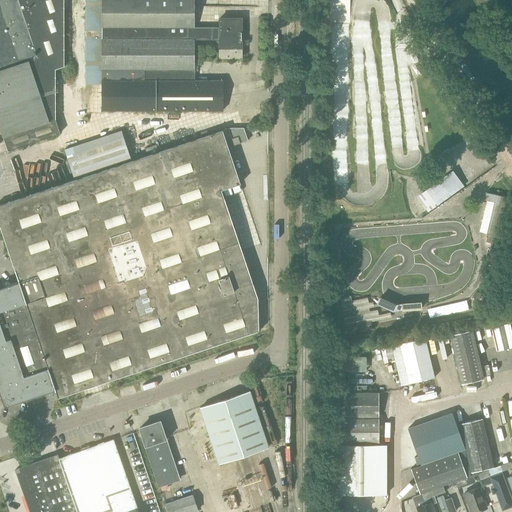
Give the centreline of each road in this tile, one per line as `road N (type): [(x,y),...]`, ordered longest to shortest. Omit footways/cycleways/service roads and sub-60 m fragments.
road 1 (unclassified): [(280,0),(281,352),(0,446)]
road 2 (track): [(511,152),(414,0)]
